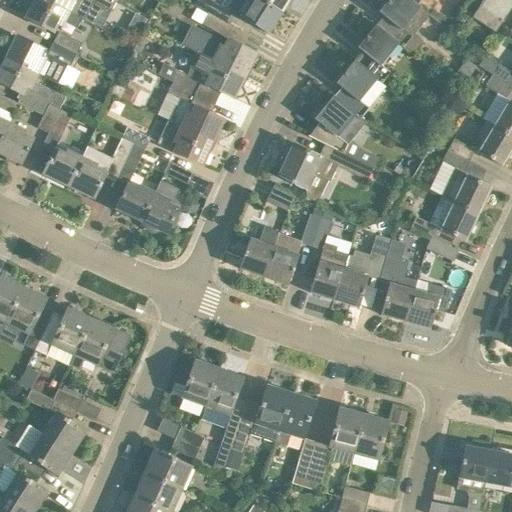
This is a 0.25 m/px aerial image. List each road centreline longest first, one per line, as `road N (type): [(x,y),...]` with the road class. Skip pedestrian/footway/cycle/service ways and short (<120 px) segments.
road 1 (residential): [(181,296),(279,81),(329,0)]
road 2 (residential): [(446,376),(181,296)]
road 3 (residential): [(90,511),(181,296)]
road 4 (residential): [(181,296),(0,206)]
road 5 (residential): [(446,376),(511,221)]
road 6 (residential): [(406,511),(446,376)]
